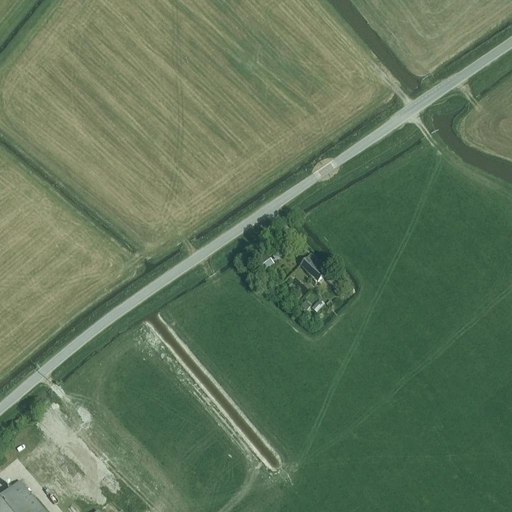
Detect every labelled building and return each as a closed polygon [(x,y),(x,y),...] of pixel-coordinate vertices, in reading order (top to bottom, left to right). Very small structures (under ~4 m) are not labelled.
[(263,273),(274,264),(264,253),(254,261),(263,273)] [(300,266),(318,283),(325,276),(324,275),(328,271),(311,255),(300,266)] [(330,277),(326,281),(334,290),(338,286),(330,277)] [(318,313),(327,305),(322,300),(314,308),(318,313)] [(0,511),(45,511),(20,482),(0,499),(0,511)]
